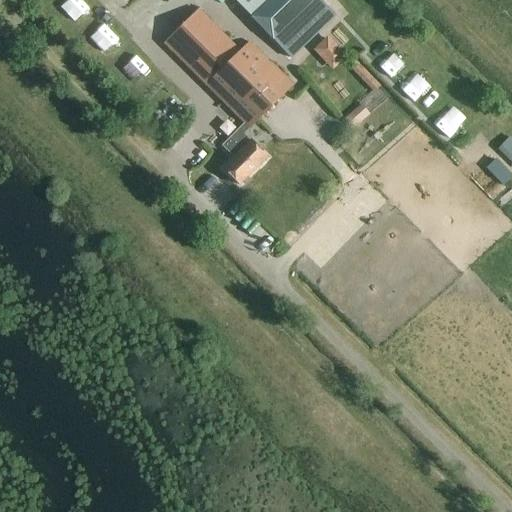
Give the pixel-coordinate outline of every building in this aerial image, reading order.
[(234,0),(234,1),(252,19),(289,56),(332,14),(317,0),(234,0)] [(241,51),(198,9),(163,45),(244,123),(221,147),(234,160),(223,170),(240,186),(267,158),(243,135),(291,85),(248,43),(241,51)] [(355,64),(370,49),(355,32),(339,47),(355,64)] [(102,34),(92,44),(104,57),(114,47),(102,34)] [(322,40),(315,47),(334,67),(345,56),(340,51),(336,54),(322,40)] [(355,74),(349,82),(365,94),(371,86),(355,74)] [(180,103),(190,93),(176,80),(166,90),(180,103)] [(358,124),(369,114),(361,106),(351,116),(358,124)] [(500,146),(511,157),(511,139),(509,137),(500,146)]
